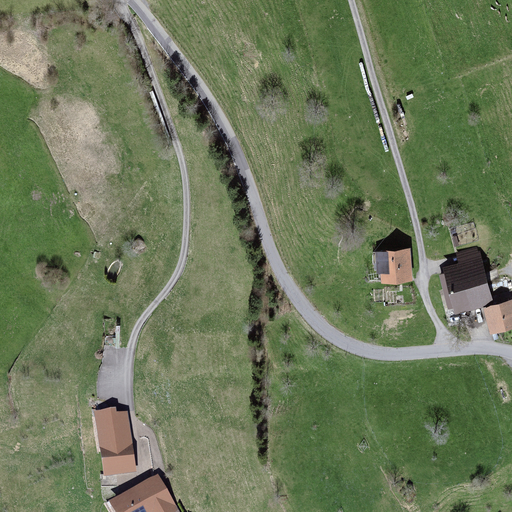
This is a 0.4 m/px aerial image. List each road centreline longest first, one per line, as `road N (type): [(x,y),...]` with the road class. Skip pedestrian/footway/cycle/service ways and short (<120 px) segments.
road 1 (unclassified): [(131,0),(226,121),(282,276),(309,319),(372,353),(449,351)]
road 2 (unclassified): [(351,0),(449,351)]
